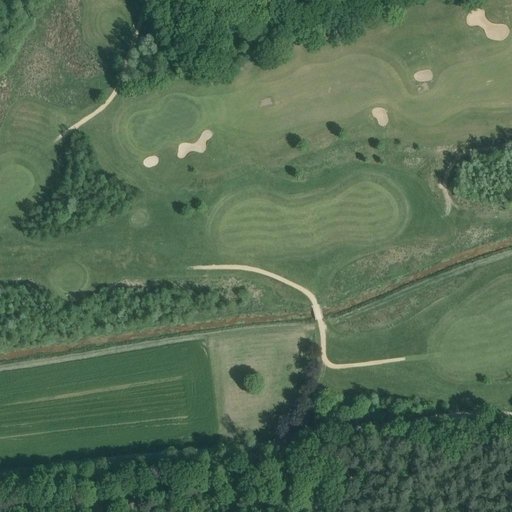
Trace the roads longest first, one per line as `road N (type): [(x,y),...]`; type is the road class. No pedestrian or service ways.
road 1 (track): [(0,474),(302,438)]
road 2 (track): [(302,438),(436,414),(511,415)]
road 3 (track): [(302,438),(323,355),(317,304)]
